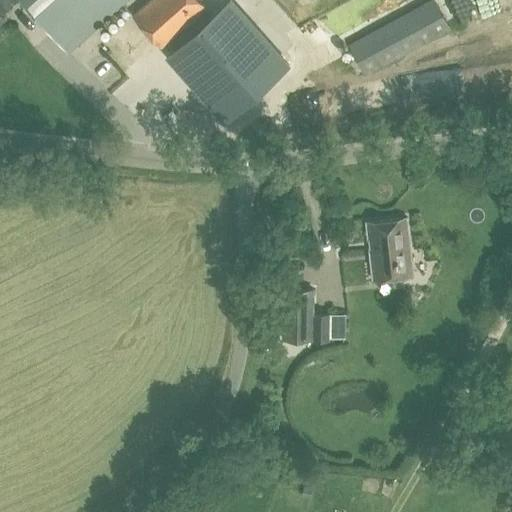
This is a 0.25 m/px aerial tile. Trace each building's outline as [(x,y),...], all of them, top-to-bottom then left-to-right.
[(2,14),(18,0),(22,0),(51,33),(68,53),(127,0),(0,0),(0,20),(4,17),(2,14)] [(149,0),(133,15),(161,47),(206,6),(200,0),(149,0)] [(242,11),(232,0),(228,0),(207,20),(198,27),(168,54),(226,120),(238,110),(289,64),(242,11)] [(361,68),(366,75),(451,29),(446,21),(435,0),(430,0),(348,44),(361,68)] [(367,221),(373,279),(414,275),(408,217),(367,221)] [(282,339),(330,340),(330,312),(315,312),(315,288),(283,288),(282,339)] [(354,339),(353,322),(336,323),(337,340),(354,339)] [(304,485),(303,495),(312,496),(313,487),(304,485)]
